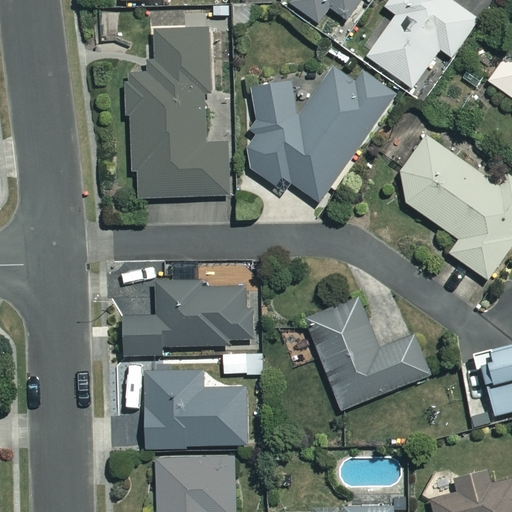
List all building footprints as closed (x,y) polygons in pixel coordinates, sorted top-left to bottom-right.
[(290,0),(290,1),(321,23),(332,7),(353,21),(367,0),(290,0)] [(454,0),(398,0),(392,9),(403,17),(374,59),(418,90),(445,51),(457,59),(483,21),(454,1),(454,0)] [(215,32),(161,33),(162,75),(132,76),(133,120),(137,120),(139,175),(144,175),(145,201),(234,199),(233,148),(211,148),(209,94),(216,94),(215,32)] [(511,58),(494,84),(511,96),(511,58)] [(360,66),(350,80),(337,72),(305,117),(295,84),(258,94),(262,123),(256,133),(263,138),(253,151),(256,169),(283,188),(289,180),(324,205),(401,95),(360,66)] [(511,183),(507,191),(432,141),(407,178),(412,206),(467,242),(456,257),(494,282),(511,254),(511,183)] [(208,283),(162,284),(163,319),(129,319),(130,358),(169,357),(169,349),(241,347),(241,342),(260,341),(259,288),(208,289),(208,283)] [(385,351),(365,301),(312,322),(347,411),(433,378),(418,338),(385,351)] [(511,418),(511,356),(503,360),(500,353),(481,359),(501,422),(511,418)] [(208,373),(151,375),(153,451),(254,448),(253,391),(209,392),(208,373)] [(164,509),(154,509),(154,511),(243,511),(244,463),(165,462),(164,509)] [(511,511),(511,483),(498,487),(494,474),(463,482),(466,495),(437,503),(438,511),(511,511)]
